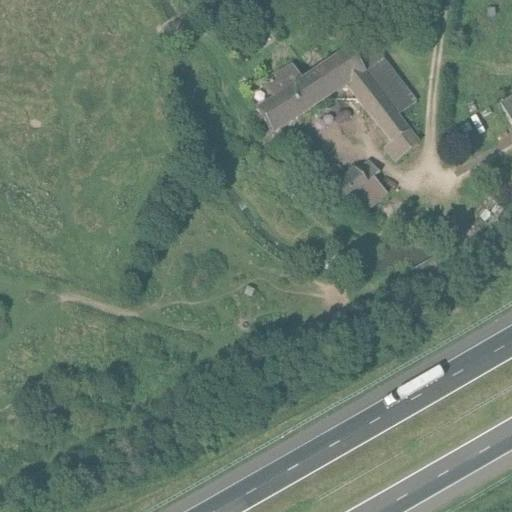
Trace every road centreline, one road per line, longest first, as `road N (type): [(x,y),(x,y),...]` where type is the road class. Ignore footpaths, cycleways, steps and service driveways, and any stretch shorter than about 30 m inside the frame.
road 1 (motorway): [(511,338),(211,511)]
road 2 (motorway): [(373,511),(511,432)]
